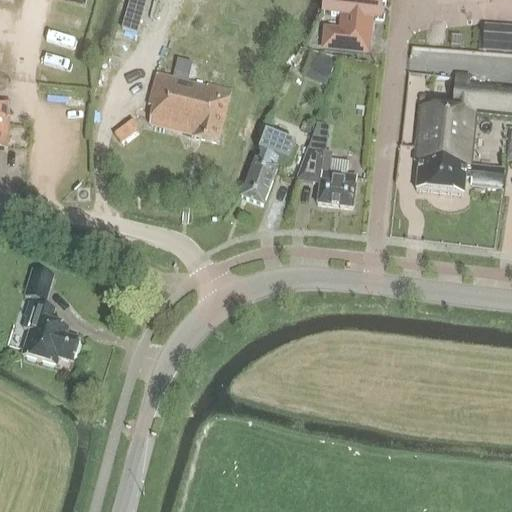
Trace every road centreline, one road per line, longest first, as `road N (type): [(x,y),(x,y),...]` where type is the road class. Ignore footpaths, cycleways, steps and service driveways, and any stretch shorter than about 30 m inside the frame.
road 1 (residential): [(370,284),(399,14),(511,4)]
road 2 (unclassified): [(225,301),(175,242),(100,220),(0,211)]
road 3 (secondary): [(123,511),(145,414),(167,364),(225,301)]
road 4 (secondary): [(225,301),(284,278),(370,284)]
road 5 (secondary): [(370,284),(511,301)]
